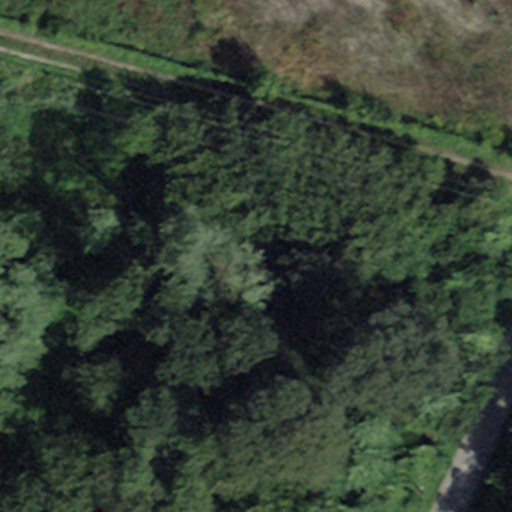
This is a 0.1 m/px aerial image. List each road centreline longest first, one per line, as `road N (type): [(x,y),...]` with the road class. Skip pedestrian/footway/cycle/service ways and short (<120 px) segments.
road 1 (track): [(511,175),(0,40)]
road 2 (unclassified): [(461,511),(511,403)]
